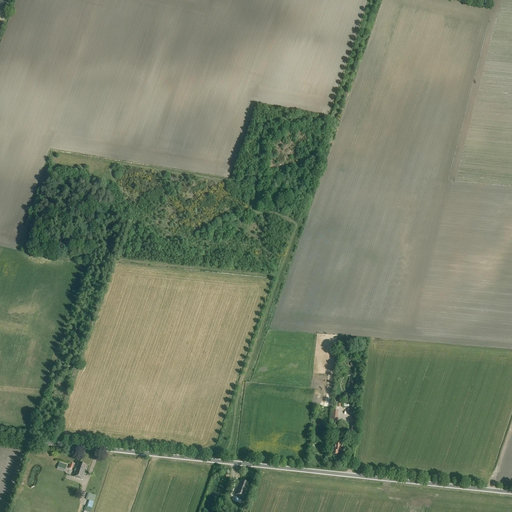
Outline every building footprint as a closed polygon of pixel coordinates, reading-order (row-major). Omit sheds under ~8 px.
[(338,410),(331,410),(330,421),(337,421),(338,410)] [(333,436),(333,441),(332,446),(331,448),(332,448),(331,454),(337,455),(338,451),(342,451),(343,437),(333,436)] [(66,465),(59,463),(57,470),(64,472),(66,465)] [(77,465),(76,468),(75,468),(72,477),(82,480),(84,475),(83,474),(84,470),(86,465),(78,463),(77,463),(77,465)] [(246,488),(248,483),(240,480),(239,485),(237,485),(234,495),(244,498),(247,489),(246,488)]
